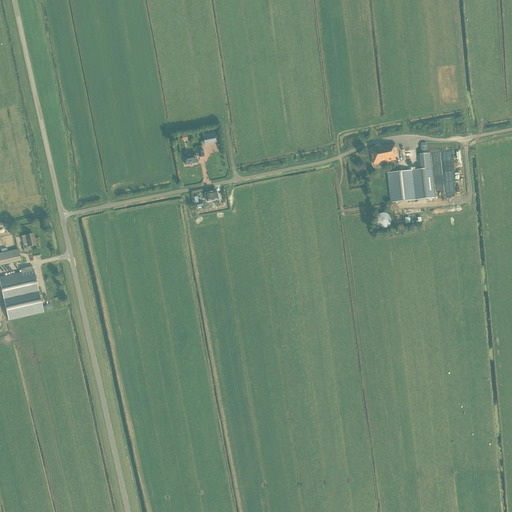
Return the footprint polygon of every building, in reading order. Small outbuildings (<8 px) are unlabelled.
[(217,142),(215,134),(203,136),(205,144),(217,142)] [(395,144),(371,149),(374,165),(390,162),(391,173),(388,173),(391,203),(434,198),(431,168),(421,169),(399,172),(397,160),(399,160),(397,148),(396,148),(395,144)] [(204,156),(203,149),(198,150),(199,153),(196,154),(184,156),(185,165),(197,162),(196,157),(199,156),(200,157),(204,156)] [(421,169),(431,168),(430,153),(420,154),(421,169)] [(218,201),(216,193),(212,194),(209,194),(209,195),(204,196),(206,204),(218,201)] [(376,218),(376,220),(376,221),(377,223),(377,224),(378,225),(379,226),(381,227),(382,228),(384,228),(385,228),(387,227),(388,227),(389,226),(390,224),(391,223),(391,222),(391,220),(391,219),(391,217),(390,216),(389,215),(387,214),(386,213),(385,213),(383,213),(382,213),(380,214),(379,215),(378,216),(377,217),(376,218)] [(33,234),(26,235),(28,244),(23,245),(24,251),(30,250),(29,247),(35,245),(33,234)] [(0,265),(21,261),(18,249),(0,253),(0,265)] [(33,270),(33,266),(21,269),(21,273),(0,277),(0,283),(8,320),(43,312),(34,270),(33,270)]
